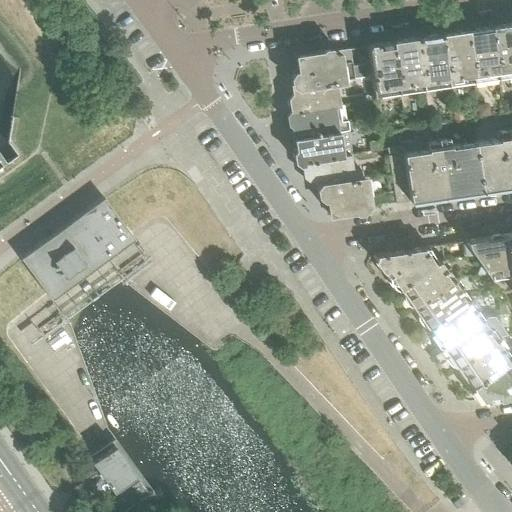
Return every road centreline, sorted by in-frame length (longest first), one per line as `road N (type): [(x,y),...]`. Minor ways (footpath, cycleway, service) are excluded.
road 1 (residential): [(186,66),(234,38),(480,0)]
road 2 (residential): [(444,437),(307,239)]
road 3 (residential): [(307,239),(186,66)]
road 4 (residential): [(511,208),(307,239)]
